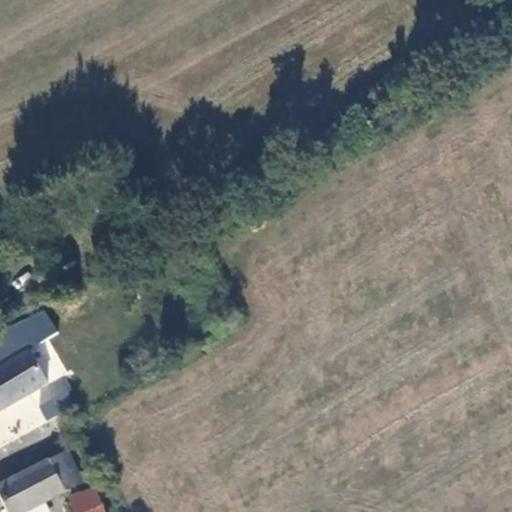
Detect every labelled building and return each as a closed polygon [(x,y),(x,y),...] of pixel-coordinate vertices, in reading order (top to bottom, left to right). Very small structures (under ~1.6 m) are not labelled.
[(59,301),(39,311),(47,326),(67,317),(59,301)] [(47,326),(39,311),(0,335),(0,365),(28,350),(52,336),(47,326)] [(0,365),(0,410),(49,382),(28,350),(0,365)] [(47,422),(74,405),(66,393),(40,409),(47,422)] [(71,454),(0,489),(0,493),(8,511),(29,511),(67,494),(85,485),(71,454)] [(90,496),(85,485),(67,494),(75,511),(104,511),(96,493),(90,496)]
